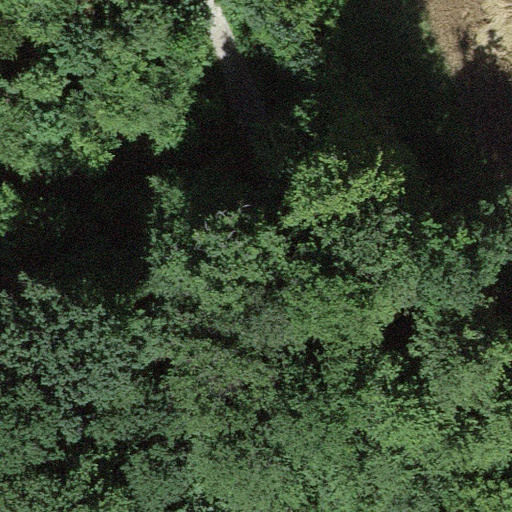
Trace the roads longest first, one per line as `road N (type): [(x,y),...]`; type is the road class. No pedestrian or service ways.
road 1 (track): [(511,452),(436,425),(339,318),(208,0)]
road 2 (track): [(71,511),(275,459),(482,443)]
